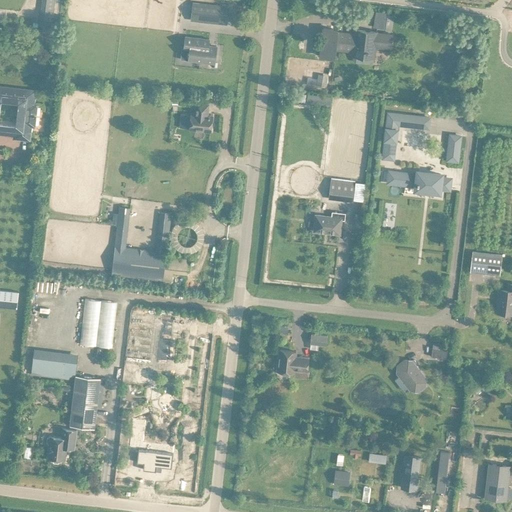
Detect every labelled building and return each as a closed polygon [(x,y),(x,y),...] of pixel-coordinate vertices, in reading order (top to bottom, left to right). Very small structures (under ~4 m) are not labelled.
[(44,0),(40,30),(52,32),(56,1),(44,0)] [(235,9),(194,5),(193,24),(232,29),(235,9)] [(377,16),(375,32),(387,33),(389,18),(377,16)] [(324,33),(321,61),(335,62),(337,53),(354,55),(356,39),(338,37),(339,35),(324,33)] [(354,60),(353,63),(357,67),(374,69),(374,62),(368,61),(369,56),(370,56),(370,53),(369,53),(370,50),(376,51),(391,52),(393,40),(377,38),(377,37),(357,34),(356,39),(354,55),(354,60)] [(184,64),(215,68),(215,73),(218,51),(209,50),(208,49),(206,49),(207,44),(210,44),(186,41),(184,64)] [(319,79),(318,90),(327,92),(329,80),(319,79)] [(15,143),(31,145),(32,130),(36,131),(38,110),(35,109),(36,95),(0,90),(0,138),(15,140),(15,143)] [(317,101),(317,109),(332,110),(333,103),(317,101)] [(197,108),(196,119),(192,118),(190,134),(212,136),(214,121),(207,120),(208,116),(209,116),(209,110),(197,108)] [(387,134),(398,135),(399,129),(419,132),(421,121),(389,118),(387,134)] [(448,165),(459,166),(462,141),(451,140),(448,165)] [(384,163),(394,164),(397,145),(386,144),(384,163)] [(390,186),(418,189),(417,194),(440,197),(440,192),(448,193),(449,184),(441,183),(442,179),(419,176),(419,180),(391,177),(390,186)] [(330,202),(354,205),(356,187),(332,184),(330,202)] [(121,211),(116,247),(122,248),(126,220),(130,220),(131,212),(121,211)] [(343,225),(346,225),(347,218),(333,216),(332,221),(317,220),(315,236),(341,239),(343,225)] [(136,264),(137,258),(115,255),(113,279),(164,285),(172,217),(166,217),(161,261),(145,259),(144,265),(136,264)] [(488,258),(486,278),(501,280),(503,260),(488,258)] [(498,318),(511,319),(511,288),(509,288),(508,295),(500,294),(499,303),(498,318)] [(0,294),(0,312),(18,314),(20,297),(0,294)] [(312,346),(328,348),(329,340),(313,338),(312,346)] [(98,360),(108,361),(109,353),(99,352),(98,360)] [(433,353),(433,361),(447,363),(448,354),(433,353)] [(36,354),(33,376),(76,381),(79,359),(36,354)] [(310,363),(297,361),(297,357),(281,355),(279,376),(283,376),(282,378),(284,379),(289,380),(291,379),(291,377),(295,378),(295,374),(308,376),(310,363)] [(413,394),(419,395),(426,390),(426,384),(412,366),(406,365),(400,371),(399,377),(413,394)] [(71,430),(95,433),(101,383),(77,380),(71,430)] [(160,403),(159,409),(163,415),(170,415),(175,411),(176,405),(172,400),(165,399),(160,403)] [(68,453),(68,448),(75,449),(77,435),(64,433),(63,443),(52,441),(52,442),(50,442),(48,443),(48,447),(49,449),(51,449),(50,454),(51,454),(50,463),(54,464),(54,465),(55,467),(59,467),(61,466),(61,464),(65,465),(66,456),(67,456),(67,453),(68,453)] [(140,454),(138,467),(145,468),(144,474),(157,476),(158,471),(163,472),(173,473),(174,458),(159,457),(160,456),(147,455),(140,454)] [(442,456),(437,497),(446,498),(450,457),(442,456)] [(406,460),(402,492),(418,494),(422,462),(406,460)] [(492,469),(488,502),(506,504),(509,476),(511,476),(511,472),(509,472),(509,471),(492,469)]
